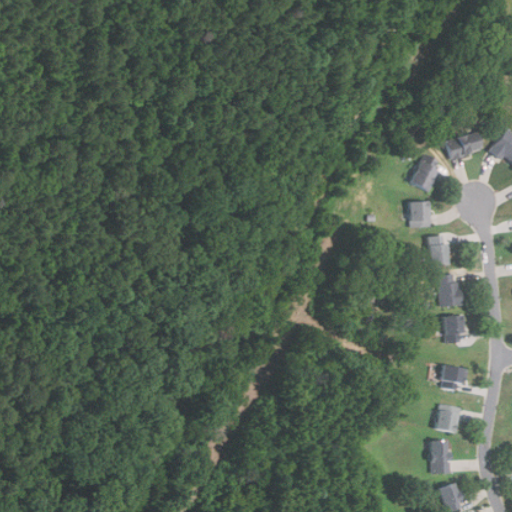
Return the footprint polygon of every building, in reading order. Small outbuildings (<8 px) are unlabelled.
[(511,167),(511,132),(506,128),(489,149),(511,167)] [(481,149),(475,131),(444,141),(450,159),(481,149)] [(426,191),(441,163),(423,153),(407,181),(426,191)] [(430,201),(407,201),(407,227),(430,227),(430,201)] [(426,236),(429,266),(448,264),(445,234),(426,236)] [(437,275),(440,307),(461,305),(459,273),(437,275)] [(462,315),(443,315),(443,341),(462,341),(462,315)] [(466,367),(441,364),(438,387),(463,390),(466,367)] [(433,429),(455,433),(460,407),(438,402),(433,429)] [(449,439),(429,440),(429,473),(449,473),(449,439)] [(436,488),(444,511),(447,511),(461,507),(453,482),(436,488)]
